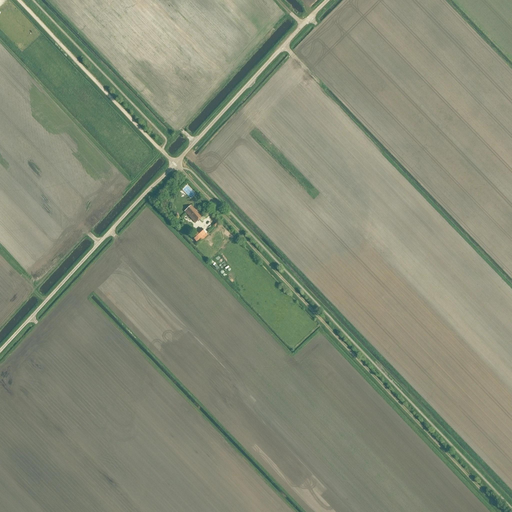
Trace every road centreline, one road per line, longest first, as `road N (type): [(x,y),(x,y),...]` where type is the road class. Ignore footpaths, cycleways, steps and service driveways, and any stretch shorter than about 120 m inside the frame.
road 1 (unclassified): [(0,350),(329,0)]
road 2 (track): [(180,168),(501,511)]
road 3 (track): [(18,0),(161,150)]
